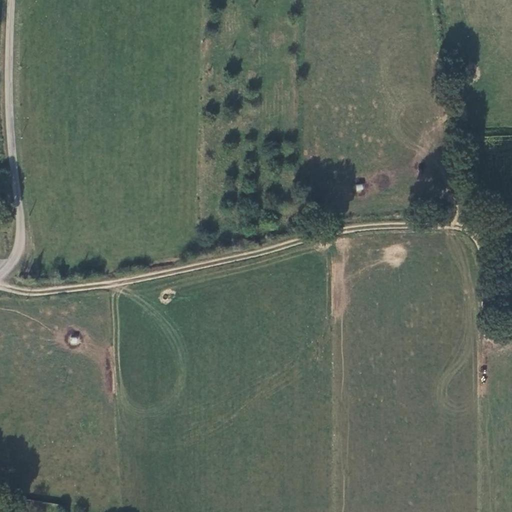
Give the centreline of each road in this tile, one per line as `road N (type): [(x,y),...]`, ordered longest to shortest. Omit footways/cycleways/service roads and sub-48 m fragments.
road 1 (track): [(0,283),(37,292),(87,287),(343,230),(455,224),(478,239),(483,253),(489,327)]
road 2 (unclassified): [(13,0),(21,240),(0,275)]
